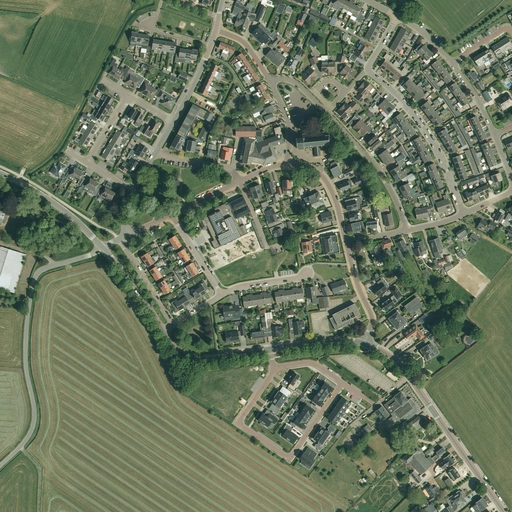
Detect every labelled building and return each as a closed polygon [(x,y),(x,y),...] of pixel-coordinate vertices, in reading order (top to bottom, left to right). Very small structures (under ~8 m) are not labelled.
[(338,8),(339,6),(341,0),(335,0),(334,2),(331,0),(328,6),(331,8),(336,10),(337,9),(338,8)] [(341,0),(339,6),(343,9),(347,1),(345,0),(341,0)] [(347,1),(343,9),(347,11),(352,2),(351,1),(351,2),(350,2),(347,1)] [(354,3),(352,2),(347,11),(352,14),(353,14),(357,6),(356,6),(354,5),(354,4),(354,3)] [(277,8),(284,11),(286,5),(280,3),(277,8)] [(255,16),(254,21),(258,22),(259,19),(261,19),(263,12),(262,12),(264,7),(260,5),(256,15),(255,16)] [(358,21),(361,16),(358,14),(360,12),(362,8),(357,5),(356,6),(357,6),(353,14),(352,16),(356,18),(355,20),(358,21)] [(235,24),(242,27),(248,12),(240,9),(234,7),(233,10),(239,12),(235,24)] [(309,14),(317,19),(320,14),(311,10),(309,14)] [(252,13),(251,13),(248,12),(242,27),(243,27),(246,29),(249,21),(252,15),(252,13)] [(301,12),(298,20),(304,22),(307,14),(301,12)] [(321,14),(319,19),(327,23),(329,19),(321,14)] [(375,17),(373,22),(382,27),(385,22),(375,17)] [(382,27),(373,22),(370,27),(379,32),(382,27)] [(257,39),(264,32),(259,27),(251,34),(257,39)] [(370,27),(367,33),(376,38),(379,32),(370,27)] [(401,28),(398,34),(408,39),(411,34),(401,28)] [(133,43),(136,44),(138,34),(138,32),(132,31),(131,38),(130,38),(130,41),(131,41),(130,43),(133,43)] [(270,35),(269,36),(269,37),(264,32),(257,39),(262,44),(263,42),(266,39),(269,41),(271,39),(276,33),(274,31),(270,35)] [(376,38),(367,33),(364,38),(374,43),(376,38)] [(398,34),(395,39),(405,44),(408,39),(398,34)] [(511,44),(507,37),(502,40),(508,49),(511,46),(511,44)] [(276,38),(271,43),(274,46),(279,41),(276,38)] [(395,39),(393,44),(402,49),(405,44),(395,39)] [(357,49),(366,55),(369,50),(364,46),(366,44),(360,40),(358,43),(360,44),(357,49)] [(508,49),(502,40),(497,44),(503,53),(508,49)] [(220,56),(223,57),(228,45),(220,42),(218,48),(223,50),(220,56)] [(402,49),(393,44),(390,49),(399,54),(402,49)] [(503,53),(497,44),(492,47),(497,56),(503,53)] [(228,45),(223,57),(226,58),(228,52),(233,54),(235,48),(228,45)] [(422,56),(428,50),(424,45),(420,49),(418,47),(413,51),(415,53),(415,54),(417,56),(419,54),(422,56)] [(184,59),(186,50),(180,49),(179,54),(176,54),(175,62),(178,63),(178,62),(184,63),(184,59)] [(266,56),(270,60),(276,54),(278,51),(276,49),(274,52),(272,50),(266,56)] [(303,51),(298,49),(295,54),(297,55),(295,58),(292,57),(286,66),(293,70),(298,61),(300,62),(302,57),(300,56),(303,51)] [(352,54),(350,56),(356,60),(358,57),(363,61),(366,55),(357,49),(353,55),(352,54)] [(484,52),(489,61),(494,57),(489,49),(484,52)] [(433,55),(428,50),(422,56),(424,59),(423,60),(427,65),(431,60),(429,58),(433,55)] [(274,63),(279,57),(280,56),(282,54),(278,51),(276,54),(270,60),(274,63)] [(489,61),(484,52),(479,56),(484,64),(486,67),(491,64),(489,61)] [(241,63),(246,60),(242,53),(237,57),(239,61),(234,64),(235,67),(241,63)] [(274,63),(278,67),(284,61),(286,58),(282,54),(280,56),(279,57),(274,63)] [(384,70),(391,62),(388,61),(391,57),(387,54),(383,58),(385,60),(380,67),(384,70)] [(479,67),(484,64),(479,56),(474,59),(479,67)] [(109,74),(114,77),(118,69),(116,68),(118,65),(115,63),(117,61),(113,59),(109,67),(112,68),(109,74)] [(245,70),(250,67),(246,60),(241,63),(235,67),(237,69),(243,66),(245,70)] [(435,70),(441,65),(437,60),(431,65),(435,70)] [(393,64),(391,62),(384,70),(388,74),(398,62),(396,61),(393,64)] [(388,74),(393,77),(399,69),(397,67),(400,64),(398,62),(388,74)] [(215,74),(221,76),(222,74),(216,71),(218,66),(213,64),(210,71),(215,74)] [(340,73),(345,77),(352,69),(347,65),(340,73)] [(435,70),(439,74),(445,70),(441,65),(435,70)] [(125,76),(126,74),(129,69),(130,68),(127,67),(125,69),(122,68),(120,71),(118,69),(114,77),(119,80),(122,75),(125,76)] [(250,77),(255,73),(250,67),(245,70),(248,74),(242,78),(244,80),(250,77)] [(310,68),(306,72),(313,80),(318,75),(310,68)] [(399,69),(393,77),(397,81),(403,74),(405,76),(409,71),(405,68),(402,71),(399,69)] [(129,69),(126,74),(129,76),(125,83),(130,86),(135,77),(133,75),(134,72),(129,69)] [(352,69),(345,77),(350,81),(356,73),(352,69)] [(439,74),(443,79),(448,74),(445,70),(439,74)] [(220,79),(221,76),(215,74),(210,71),(206,78),(212,81),(214,77),(220,79)] [(313,80),(306,72),(301,77),(309,84),(313,80)] [(477,83),(479,82),(477,79),(476,78),(477,76),(478,75),(476,73),(474,72),(473,74),(471,72),(467,75),(472,82),(475,80),(477,83)] [(259,80),(255,73),(250,77),(244,80),(246,83),(251,79),(254,83),(259,80)] [(402,86),(406,90),(413,83),(409,79),(412,76),(410,74),(405,79),(407,81),(402,86)] [(448,74),(443,79),(446,84),(452,79),(448,74)] [(139,82),(142,83),(144,79),(145,78),(140,75),(138,78),(135,77),(130,86),(135,89),(139,82)] [(210,86),(212,81),(206,78),(203,86),(209,88),(214,91),(216,88),(210,86)] [(140,92),(146,96),(151,87),(147,85),(149,82),(144,79),(142,83),(140,86),(143,87),(140,92)] [(361,85),(369,92),(373,88),(365,81),(361,85)] [(406,90),(410,94),(417,87),(416,86),(413,83),(406,90)] [(449,87),(452,92),(458,88),(455,83),(449,87)] [(417,87),(410,94),(414,98),(421,91),(417,88),(420,85),(418,84),(416,86),(417,87)] [(252,95),(254,97),(260,94),(264,92),(265,92),(261,85),(256,87),(258,92),(252,95)] [(368,94),(369,92),(361,85),(360,86),(357,90),(360,93),(356,98),(362,103),(364,101),(363,100),(367,96),(366,95),(368,94)] [(209,88),(203,86),(200,93),(205,96),(207,91),(213,94),(214,91),(209,88)] [(151,87),(146,96),(152,99),(155,94),(157,96),(161,89),(158,88),(157,90),(151,87)] [(458,88),(452,92),(456,97),(462,93),(458,88)] [(424,95),(421,91),(414,98),(418,101),(423,97),(425,99),(429,94),(427,92),(424,95)] [(163,100),(162,103),(170,108),(175,100),(167,95),(166,95),(164,94),(165,93),(161,92),(158,97),(161,99),(163,100)] [(260,94),(254,97),(255,100),(261,97),(263,102),(269,99),(265,92),(264,92),(260,94)] [(459,102),(465,97),(462,93),(456,97),(459,102)] [(511,100),(508,94),(497,101),(503,110),(511,104),(511,100)] [(103,101),(111,106),(114,100),(106,96),(103,101)] [(469,102),(465,97),(459,102),(462,107),(469,102)] [(378,106),(383,111),(390,104),(388,102),(385,99),(378,106)] [(108,111),(111,106),(103,101),(100,106),(108,111)] [(342,107),(349,115),(352,112),(356,108),(357,109),(359,106),(354,101),(349,105),(346,102),(344,104),(342,107)] [(100,106),(97,104),(93,102),(92,104),(96,107),(99,109),(97,111),(105,116),(107,113),(108,114),(109,112),(108,111),(100,106)] [(420,107),(424,112),(431,107),(427,102),(420,107)] [(185,152),(195,154),(197,142),(197,140),(189,139),(186,137),(198,116),(205,119),(204,121),(207,123),(209,123),(210,121),(212,117),(213,115),(193,104),(191,108),(192,109),(191,111),(189,110),(186,118),(187,118),(186,121),(184,120),(170,147),(171,150),(179,151),(180,148),(181,148),(182,147),(181,146),(182,145),(186,147),(185,152)] [(390,104),(383,111),(387,115),(395,108),(391,105),(390,104)] [(264,109),(265,110),(263,111),(264,112),(262,113),(262,114),(258,116),(259,120),(262,119),(263,121),(265,120),(267,123),(275,119),(272,114),(275,113),(271,105),(264,109)] [(264,110),(262,106),(260,107),(251,111),(253,115),(264,110)] [(456,111),(453,106),(451,108),(450,108),(455,116),(460,112),(458,110),(456,111)] [(344,119),(349,115),(342,107),(337,112),(344,119)] [(435,112),(431,107),(424,112),(428,117),(435,112)] [(133,120),(138,112),(132,109),(129,114),(127,113),(124,118),(126,119),(128,116),(132,119),(133,120)] [(105,116),(97,111),(94,117),(91,115),(89,117),(96,121),(97,118),(102,121),(105,116)] [(143,115),(138,112),(133,120),(137,122),(135,125),(139,127),(142,122),(140,120),(143,115)] [(432,122),(439,117),(435,112),(428,117),(432,122)] [(394,118),(398,123),(404,118),(400,113),(394,118)] [(355,121),(357,123),(353,127),(357,132),(365,124),(360,120),(362,118),(359,116),(357,118),(355,121)] [(472,125),(478,121),(476,116),(469,119),(472,125)] [(443,122),(439,117),(432,122),(436,127),(443,122)] [(407,124),(408,123),(404,118),(398,123),(402,128),(407,124)] [(89,124),(87,127),(96,132),(99,126),(87,119),(85,122),(89,124)] [(159,124),(153,120),(149,126),(146,124),(142,132),(146,135),(148,130),(154,133),(159,124)] [(481,127),(478,121),(472,125),(474,130),(478,129),(481,127)] [(412,128),(408,123),(407,124),(402,128),(406,133),(412,128)] [(367,126),(365,124),(357,132),(362,136),(367,131),(369,134),(374,129),(369,124),(367,126)] [(207,126),(204,125),(197,138),(200,139),(207,126)] [(96,132),(87,127),(86,130),(82,127),(81,130),(93,137),(96,132)] [(262,131),(255,131),(256,127),(236,127),(235,137),(244,137),(243,138),(239,162),(250,165),(250,162),(263,164),(263,165),(278,160),(273,146),(284,143),(280,127),(274,129),(276,137),(263,141),(262,137),(262,131)] [(478,129),(474,130),(477,136),(484,132),(481,127),(478,129)] [(416,133),(412,128),(406,133),(409,138),(416,133)] [(438,133),(441,139),(448,135),(444,129),(438,133)] [(83,135),(81,138),(90,142),(93,137),(81,130),(79,133),(83,135)] [(117,130),(114,135),(126,142),(128,140),(124,138),(126,135),(127,136),(128,133),(123,130),(122,133),(117,130)] [(315,133),(311,133),(311,132),(311,133),(307,134),(307,133),(306,133),(306,134),(302,134),(301,133),(301,134),(302,134),(302,138),(295,138),(296,143),(296,148),(298,148),(304,148),(304,149),(304,148),(304,147),(308,147),(308,148),(309,148),(309,147),(312,147),(312,148),(313,147),(314,146),(315,157),(320,156),(319,146),(320,146),(321,147),(321,146),(325,145),(325,146),(326,146),(326,145),(329,145),(329,146),(330,146),(330,145),(331,142),(333,142),(332,141),(331,139),(332,138),(332,137),(331,138),(329,136),(329,135),(328,133),(325,133),(325,132),(316,133),(316,132),(315,132),(315,133)] [(473,140),(478,138),(480,141),(486,138),(484,132),(477,136),(472,138),(473,140)] [(370,145),(378,139),(374,134),(371,137),(366,141),(370,145)] [(126,143),(126,142),(114,135),(111,141),(119,146),(121,143),(125,145),(126,143)] [(444,144),(451,140),(452,139),(451,137),(450,138),(448,135),(441,139),(444,144)] [(421,143),(422,143),(419,137),(411,141),(415,147),(421,143)] [(90,142),(81,138),(80,140),(76,138),(74,141),(86,148),(90,142)] [(141,151),(145,153),(148,148),(142,145),(144,142),(138,139),(136,143),(139,145),(137,149),(141,151)] [(382,143),(378,139),(370,145),(374,150),(382,143)] [(387,144),(384,146),(387,150),(395,143),(392,140),(391,140),(387,144)] [(447,149),(454,145),(451,140),(444,144),(447,149)] [(111,141),(108,146),(120,153),(121,151),(118,148),(119,146),(111,141)] [(481,145),(483,151),(490,148),(488,142),(481,145)] [(418,152),(425,148),(422,143),(421,143),(415,147),(418,152)] [(209,145),(208,150),(207,156),(216,158),(217,152),(214,151),(215,146),(214,145),(209,145)] [(457,150),(454,145),(447,149),(450,154),(457,150)] [(120,153),(108,146),(104,151),(113,156),(115,154),(118,156),(120,153)] [(222,151),(221,159),(222,159),(222,160),(224,161),(225,160),(228,160),(229,154),(232,154),(233,149),(226,148),(225,152),(222,151)] [(418,152),(421,158),(423,156),(428,153),(425,148),(418,152)] [(490,148),(483,151),(485,156),(492,154),(490,148)] [(131,150),(129,154),(130,154),(135,157),(136,158),(138,156),(142,158),(145,153),(141,151),(137,149),(135,152),(131,150)] [(379,156),(382,161),(386,158),(390,155),(386,150),(379,156)] [(111,159),(113,156),(104,151),(101,157),(113,164),(115,161),(111,159)] [(340,155),(338,152),(327,157),(328,161),(340,155)] [(386,158),(382,161),(386,166),(394,160),(392,158),(395,156),(393,153),(390,155),(386,158)] [(428,153),(423,156),(421,158),(424,163),(430,160),(432,159),(428,153)] [(130,154),(129,154),(127,158),(130,160),(128,163),(136,168),(139,163),(133,160),(135,157),(130,154)] [(405,157),(403,154),(395,159),(397,163),(403,159),(405,157)] [(492,154),(485,156),(487,162),(494,159),(492,154)] [(460,162),(461,161),(459,155),(452,158),(454,164),(460,162)] [(494,159),(487,162),(490,168),(491,170),(494,169),(493,166),(497,165),(494,159)] [(424,166),(425,167),(426,167),(428,172),(436,169),(434,163),(432,164),(431,162),(430,160),(424,163),(423,164),(424,166)] [(136,168),(128,163),(124,161),(122,164),(120,169),(126,172),(127,169),(133,173),(136,168)] [(463,167),(461,161),(460,162),(454,164),(456,169),(463,167)] [(330,170),(331,173),(339,169),(338,166),(335,162),(331,164),(332,165),(331,166),(330,166),(330,167),(330,168),(330,170)] [(67,170),(66,169),(66,168),(60,164),(58,167),(55,166),(54,168),(51,172),(60,177),(62,179),(64,176),(67,170)] [(356,166),(343,173),(345,177),(357,170),(356,166)] [(397,174),(401,172),(398,166),(390,171),(393,177),(397,174)] [(69,171),(65,177),(68,179),(70,175),(75,178),(80,170),(75,167),(73,171),(72,172),(69,171)] [(465,172),(463,167),(456,169),(458,175),(465,172)] [(331,173),(333,175),(334,178),(338,176),(338,175),(341,173),(339,169),(331,173)] [(428,172),(431,178),(436,176),(438,175),(436,169),(428,172)] [(80,170),(75,178),(79,181),(77,184),(80,186),(84,180),(85,178),(82,176),(84,173),(80,170)] [(405,177),(407,180),(414,176),(412,173),(407,176),(406,173),(404,170),(401,172),(397,174),(393,177),(396,182),(405,177)] [(465,172),(458,175),(460,181),(468,178),(465,172)] [(492,172),(485,174),(486,177),(488,181),(492,179),(493,182),(494,183),(496,183),(496,182),(496,181),(502,179),(500,174),(500,173),(494,175),(492,172)] [(436,176),(431,178),(433,184),(441,181),(438,175),(436,176)] [(356,186),(365,182),(363,176),(354,180),(356,186)] [(83,190),(87,193),(88,192),(90,189),(94,181),(90,178),(87,184),(84,182),(81,188),(83,190)] [(291,191),(291,180),(283,180),(283,191),(283,194),(287,194),(287,191),(291,191)] [(352,187),(350,180),(347,181),(344,182),(344,183),(339,185),(341,191),(350,188),(349,188),(352,187)] [(99,184),(94,181),(90,189),(94,192),(93,194),(95,196),(98,191),(96,189),(99,184)] [(273,186),(273,187),(271,181),(270,182),(267,183),(267,182),(267,183),(266,183),(269,194),(274,192),(273,189),(274,189),(273,189),(273,187),(273,186)] [(443,187),(441,181),(433,184),(435,190),(443,187)] [(402,193),(411,189),(408,183),(400,188),(402,193)] [(263,196),(260,185),(249,188),(253,199),(257,197),(260,196),(263,196)] [(487,185),(482,187),(485,194),(490,191),(487,185)] [(101,196),(105,199),(110,190),(105,187),(103,192),(100,190),(95,198),(98,200),(101,196)] [(471,192),(474,199),(479,196),(476,190),(475,187),(470,190),(471,192)] [(485,194),(482,187),(476,190),(479,196),(485,194)] [(411,189),(402,193),(405,199),(412,196),(413,199),(421,197),(419,194),(419,192),(413,195),(411,189)] [(110,190),(105,199),(111,202),(116,194),(110,190)] [(324,203),(319,192),(304,199),(309,210),(324,203)] [(468,202),(474,199),(471,192),(465,195),(468,202)] [(441,201),(444,210),(446,210),(447,210),(451,209),(447,199),(446,195),(443,196),(444,200),(441,201)] [(229,203),(229,204),(227,204),(226,205),(225,203),(214,209),(215,210),(197,218),(203,230),(204,230),(203,229),(205,229),(208,228),(214,240),(211,242),(214,249),(248,233),(244,225),(239,227),(236,219),(242,216),(250,212),(250,211),(247,206),(248,206),(247,205),(246,203),(243,197),(243,196),(243,197),(239,198),(236,200),(235,201),(235,200),(234,201),(230,203),(229,203)] [(357,197),(345,201),(348,211),(357,209),(357,208),(360,208),(357,197)] [(435,203),(436,206),(439,213),(443,212),(442,211),(444,210),(441,201),(435,203)] [(266,218),(275,214),(273,209),(276,208),(274,204),(262,209),(263,212),(264,212),(266,218)] [(421,209),(421,210),(419,210),(419,209),(417,208),(416,208),(415,210),(415,211),(416,218),(423,216),(423,218),(428,217),(427,212),(430,211),(429,207),(421,209)] [(310,219),(311,219),(311,221),(314,220),(313,218),(320,215),(319,211),(306,216),(307,220),(310,218),(310,219)] [(494,213),(491,218),(501,223),(503,219),(508,221),(511,215),(506,212),(504,215),(497,211),(496,214),(494,213)] [(330,212),(320,214),(323,223),(332,221),(330,212)] [(277,219),(275,214),(266,218),(267,221),(268,223),(268,224),(269,227),(282,222),(280,218),(277,219)] [(393,225),(390,214),(383,215),(385,226),(393,225)] [(489,224),(481,219),(477,227),(486,232),(488,228),(493,230),(496,224),(491,221),(489,224)] [(251,221),(252,225),(261,245),(262,249),(265,248),(263,244),(255,224),(254,220),(251,221)] [(362,221),(351,224),(353,233),(361,231),(359,226),(362,225),(362,221)] [(366,222),(367,229),(377,228),(377,221),(366,222)] [(281,229),(284,228),(282,224),(270,229),(271,232),(274,238),(283,234),(281,229)] [(458,237),(460,240),(460,239),(463,238),(467,235),(465,232),(466,232),(463,228),(455,233),(457,236),(458,237)] [(478,238),(471,234),(469,238),(476,242),(478,238)] [(321,237),(324,254),(339,252),(336,235),(321,237)] [(174,243),(178,241),(175,236),(169,240),(166,241),(168,244),(170,242),(172,245),(174,243)] [(439,238),(434,239),(439,254),(443,253),(442,250),(443,249),(439,238)] [(439,254),(434,239),(430,241),(434,252),(436,259),(440,257),(439,254)] [(383,242),(381,244),(383,249),(392,245),(390,240),(383,242)] [(399,250),(396,251),(400,261),(404,259),(401,253),(407,250),(410,256),(414,254),(409,245),(406,246),(403,240),(396,243),(399,250)] [(181,246),(178,241),(174,243),(172,245),(175,250),(181,246)] [(313,241),(310,241),(301,243),(303,249),(304,249),(304,253),(312,252),(311,249),(314,249),(313,243),(313,241)] [(417,257),(423,255),(421,252),(426,250),(425,247),(424,247),(422,241),(415,243),(417,249),(414,250),(417,257)] [(0,246),(0,288),(14,293),(26,255),(0,246)] [(237,256),(248,252),(246,246),(229,253),(232,259),(238,257),(237,256)] [(382,259),(386,257),(383,252),(380,254),(377,247),(369,250),(372,257),(372,258),(374,263),(378,261),(379,264),(380,264),(383,262),(384,261),(382,259)] [(179,256),(181,258),(187,254),(184,249),(177,253),(175,254),(177,257),(179,256)] [(141,257),(144,262),(150,258),(147,253),(141,257)] [(187,254),(181,258),(184,263),(190,259),(187,254)] [(150,258),(144,262),(147,267),(154,263),(150,258)] [(443,267),(442,264),(441,260),(437,261),(437,259),(434,260),(436,269),(443,267)] [(194,269),(195,268),(192,263),(186,267),(189,272),(194,269)] [(450,263),(443,265),(446,271),(452,269),(450,263)] [(159,272),(157,269),(156,267),(150,271),(153,276),(159,272)] [(198,273),(195,268),(194,269),(189,272),(192,277),(198,273)] [(159,272),(153,276),(156,281),(162,277),(159,272)] [(373,289),(378,295),(387,288),(383,283),(384,282),(382,279),(377,282),(379,285),(373,289)] [(170,284),(168,282),(166,283),(164,280),(158,284),(161,289),(167,285),(170,284)] [(331,285),(333,293),(347,288),(344,280),(331,285)] [(197,286),(195,287),(201,297),(207,293),(205,290),(208,289),(204,282),(201,284),(202,286),(199,288),(197,286)] [(170,284),(167,285),(161,289),(164,294),(171,291),(169,287),(171,286),(170,284)] [(319,303),(318,298),(316,298),(316,297),(314,286),(310,287),(310,286),(308,287),(306,288),(308,298),(312,298),(313,304),(319,303)] [(201,297),(195,287),(193,289),(194,291),(191,293),(190,291),(189,291),(187,293),(191,299),(194,297),(196,300),(201,297)] [(394,296),(395,296),(395,297),(400,293),(395,287),(390,290),(394,295),(394,296)] [(297,299),(295,288),(293,288),(293,290),(288,290),(290,300),(297,299)] [(297,288),(295,288),(297,299),(304,298),(302,288),(297,289),(297,288)] [(283,301),(281,290),(279,290),(279,292),(274,292),(276,302),(283,301)] [(283,290),(281,290),(283,301),(290,300),(288,290),(283,291),(283,290)] [(263,293),(265,304),(272,303),(270,293),(265,294),(265,292),(263,293)] [(188,301),(191,299),(187,293),(185,294),(179,298),(183,304),(185,307),(190,304),(188,301)] [(261,294),(256,295),(258,305),(265,304),(263,293),(261,293),(261,294)] [(249,295),(251,306),(258,305),(256,295),(251,296),(251,294),(249,295)] [(244,307),(251,306),(249,295),(247,295),(247,296),(242,297),(244,307)] [(392,297),(390,298),(380,305),(382,308),(382,309),(382,310),(383,310),(384,311),(385,311),(395,304),(394,304),(396,302),(393,297),(392,297)] [(410,315),(422,305),(416,297),(404,306),(410,315)] [(179,311),(185,307),(183,304),(179,298),(176,299),(178,301),(175,303),(173,301),(170,303),(175,310),(177,308),(179,311)] [(354,304),(342,310),(349,324),(350,325),(352,324),(354,321),(352,318),(360,314),(354,304)] [(224,317),(233,315),(234,318),(240,318),(238,309),(234,310),(233,305),(222,306),(224,317)] [(349,324),(342,310),(332,315),(333,316),(329,318),(336,330),(349,324)] [(392,324),(393,324),(398,320),(401,317),(397,312),(389,319),(388,320),(390,322),(391,322),(392,324)] [(398,320),(393,324),(394,326),(394,327),(395,329),(396,329),(397,329),(407,322),(403,316),(401,317),(398,320)] [(288,319),(290,328),(293,327),(294,334),(302,333),(301,327),(304,326),(304,322),(301,323),(297,323),(296,318),(288,319)] [(271,329),(272,337),(280,336),(280,334),(283,334),(282,325),(279,326),(276,326),(276,322),(273,322),(272,319),(267,320),(268,322),(268,323),(269,329),(271,329)] [(404,334),(406,337),(418,328),(416,325),(404,334)] [(418,328),(406,337),(409,340),(416,335),(420,340),(424,336),(418,328)] [(263,330),(261,331),(250,332),(251,340),(264,338),(263,330)] [(238,336),(237,331),(225,333),(226,341),(233,340),(233,341),(239,341),(238,336)] [(420,350),(427,361),(435,356),(432,351),(435,349),(431,343),(427,345),(420,350)] [(287,381),(290,384),(288,387),(294,390),(297,385),(294,384),(299,377),(297,375),(297,374),(295,372),(294,373),(293,372),(291,376),(290,375),(290,376),(291,376),(290,377),(289,377),(290,377),(287,381)] [(325,382),(321,387),(319,386),(328,393),(332,387),(325,382)] [(319,386),(316,390),(326,397),(328,393),(319,386)] [(282,394),(279,391),(275,397),(284,403),(283,402),(287,397),(288,395),(289,395),(291,392),(286,388),(282,394)] [(326,397),(316,390),(318,392),(316,395),(314,394),(313,394),(323,401),(326,397)] [(401,421),(401,422),(406,418),(407,420),(419,410),(410,398),(407,401),(406,399),(404,397),(403,395),(403,394),(402,392),(401,393),(400,392),(387,403),(384,405),(390,414),(392,416),(386,421),(384,423),(390,430),(401,421)] [(313,394),(310,400),(319,406),(323,401),(313,394)] [(284,403),(275,397),(271,402),(277,406),(275,408),(274,408),(272,411),(277,415),(279,411),(278,411),(284,403)] [(348,408),(351,404),(342,398),(339,402),(348,408)] [(306,401),(300,408),(310,415),(314,410),(309,407),(311,404),(306,401)] [(348,408),(339,402),(336,406),(345,412),(348,408)] [(345,412),(336,406),(333,410),(342,416),(345,412)] [(384,419),(389,415),(387,412),(387,413),(382,407),(375,412),(380,418),(380,419),(379,420),(380,422),(382,421),(384,423),(386,421),(384,419)] [(301,409),(299,413),(307,419),(310,415),(300,408),(300,409),(301,409)] [(342,416),(333,410),(330,415),(339,420),(342,416)] [(266,416),(263,413),(258,420),(261,422),(260,424),(262,426),(263,424),(267,427),(271,421),(274,424),(277,419),(269,414),(268,416),(266,416)] [(295,416),(304,423),(307,419),(299,413),(300,414),(297,417),(295,416)] [(339,420),(330,415),(327,419),(336,425),(339,420)] [(295,416),(291,422),(301,428),(304,423),(295,416)] [(419,417),(418,416),(408,424),(414,432),(424,424),(421,420),(419,417)] [(286,425),(284,428),(287,430),(282,437),(293,444),(298,437),(290,432),(292,429),(286,425)] [(333,432),(335,429),(330,425),(327,429),(328,429),(327,431),(320,427),(318,430),(319,431),(317,433),(326,439),(332,432),(333,432)] [(317,433),(316,436),(315,435),(312,438),(318,443),(317,445),(316,444),(314,447),(320,451),(322,448),(320,447),(321,445),(322,445),(326,439),(317,433)] [(416,446),(411,450),(417,457),(421,462),(415,468),(421,475),(429,468),(432,465),(426,458),(425,456),(421,451),(416,446)] [(437,454),(435,455),(436,457),(434,459),(435,460),(442,455),(441,455),(445,452),(442,447),(435,452),(437,454)] [(409,461),(415,468),(421,462),(417,457),(411,450),(402,459),(406,464),(409,461)] [(302,461),(301,462),(304,465),(305,463),(308,465),(309,464),(312,466),(315,461),(313,459),(317,454),(312,451),(308,456),(304,453),(302,454),(300,457),(299,459),(301,460),(300,460),(301,461),(301,460),(302,461)] [(449,467),(456,461),(454,458),(453,458),(453,457),(453,456),(452,457),(450,454),(450,453),(443,459),(444,460),(439,464),(442,469),(448,465),(449,466),(449,467)] [(430,456),(426,458),(432,465),(435,463),(430,456)] [(447,472),(453,481),(459,476),(454,468),(447,472)] [(374,478),(377,476),(371,469),(368,471),(370,473),(371,475),(374,478)] [(418,484),(422,480),(414,471),(410,474),(418,484)] [(444,481),(448,487),(453,484),(450,480),(449,478),(448,478),(444,481)] [(433,488),(431,485),(427,488),(433,497),(437,495),(436,493),(439,491),(436,486),(433,488)] [(449,505),(464,494),(462,491),(457,494),(456,493),(446,500),(449,505)] [(445,508),(439,511),(452,511),(467,502),(464,498),(466,497),(465,495),(464,494),(449,505),(445,508)] [(480,505),(485,502),(482,498),(475,504),(472,507),(470,509),(472,511),(474,510),(480,505)] [(487,505),(485,502),(480,505),(474,510),(476,511),(478,511),(480,511),(481,511),(487,505)]
